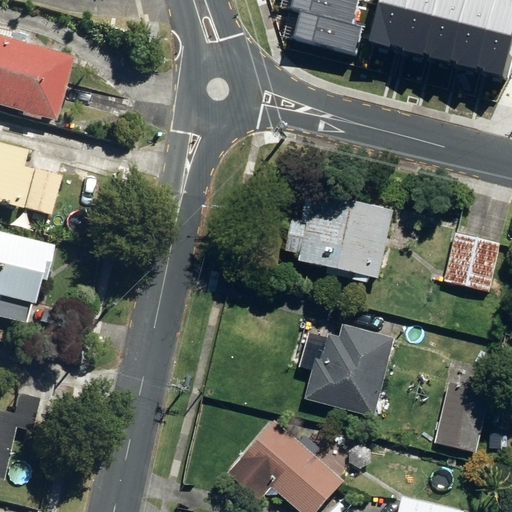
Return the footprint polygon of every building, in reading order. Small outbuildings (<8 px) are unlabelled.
[(292,0),(290,8),(300,11),(352,24),(358,0),(292,0)] [(406,0),(378,0),(368,41),(394,48),(406,0)] [(406,0),(394,48),(422,55),(435,0),(406,0)] [(465,0),(435,0),(422,55),(449,62),(465,0)] [(465,0),(449,62),(476,69),(494,0),(465,0)] [(511,35),(511,0),(494,0),(476,69),(502,76),(511,35)] [(352,24),(300,11),(293,37),(355,53),(362,26),(352,24)] [(40,121),(55,125),(73,61),(0,41),(0,109),(22,116),(21,119),(39,124),(40,121)] [(24,173),(28,156),(0,148),(0,208),(22,214),(24,211),(29,192),(33,175),(24,173)] [(51,219),(62,179),(35,171),(24,211),(51,219)] [(294,263),(373,279),(388,212),(308,196),(307,203),(301,201),(296,223),(288,221),(281,252),(295,255),(294,263)] [(441,282),(486,292),(496,244),(452,234),(441,282)] [(0,320),(27,327),(30,313),(37,283),(45,285),(54,250),(0,236),(0,320)] [(301,400),(371,418),(391,340),(337,326),(335,337),(324,334),(318,361),(312,359),(301,400)] [(432,444),(473,453),(487,393),(446,383),(432,444)] [(0,461),(7,428),(25,432),(32,400),(9,395),(5,415),(0,414),(0,461)] [(267,488),(294,511),(313,511),(339,483),(269,422),(224,475),(255,503),(267,488)] [(347,464),(357,469),(367,464),(368,451),(357,445),(346,452),(347,464)] [(394,511),(461,511),(398,497),(394,511)]
